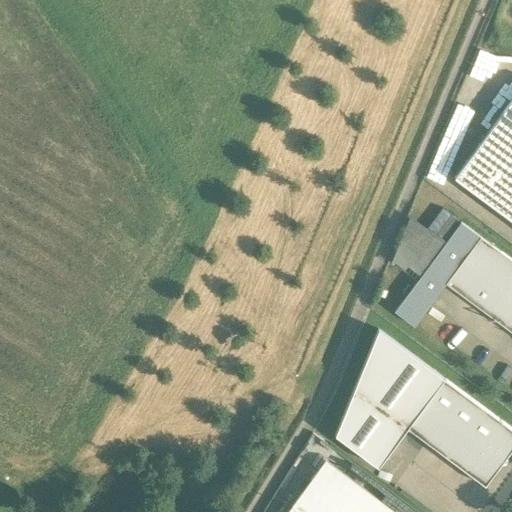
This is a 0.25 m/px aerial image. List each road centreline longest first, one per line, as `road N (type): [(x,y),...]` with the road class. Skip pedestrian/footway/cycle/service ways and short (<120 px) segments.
road 1 (track): [(252,511),(322,394),(487,0)]
road 2 (track): [(454,0),(302,375)]
